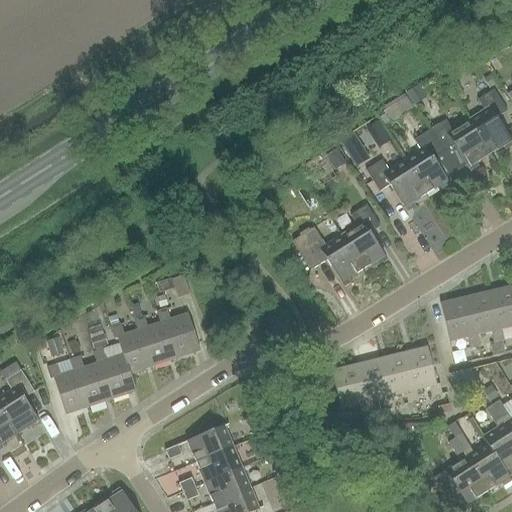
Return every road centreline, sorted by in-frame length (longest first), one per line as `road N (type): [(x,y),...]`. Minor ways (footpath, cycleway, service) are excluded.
road 1 (residential): [(112,446),(234,362),(344,336),(511,228)]
road 2 (primary): [(0,198),(313,0)]
